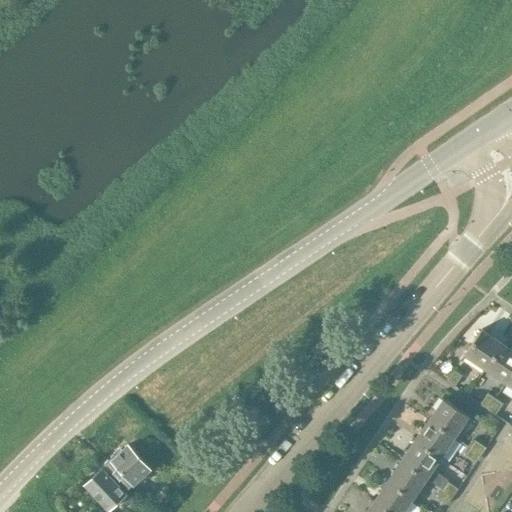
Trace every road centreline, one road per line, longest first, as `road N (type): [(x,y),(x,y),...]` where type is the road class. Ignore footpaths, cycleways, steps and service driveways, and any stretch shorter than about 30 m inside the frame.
road 1 (unclassified): [(0,496),(96,395),(484,132)]
road 2 (unclassified): [(248,511),(505,203),(509,181),(484,132)]
